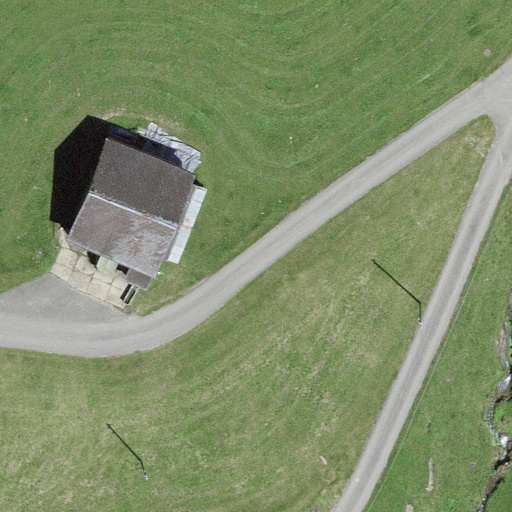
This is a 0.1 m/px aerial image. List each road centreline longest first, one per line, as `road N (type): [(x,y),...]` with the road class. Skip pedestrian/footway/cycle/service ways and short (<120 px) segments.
road 1 (residential): [(511,97),(149,341),(0,328)]
road 2 (residential): [(511,129),(351,511)]
